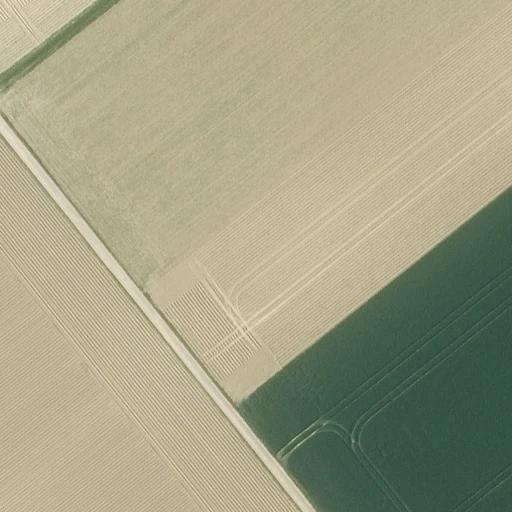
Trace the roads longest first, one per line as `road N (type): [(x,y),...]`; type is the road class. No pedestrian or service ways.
road 1 (track): [(0,118),(309,511)]
road 2 (track): [(116,0),(0,90)]
